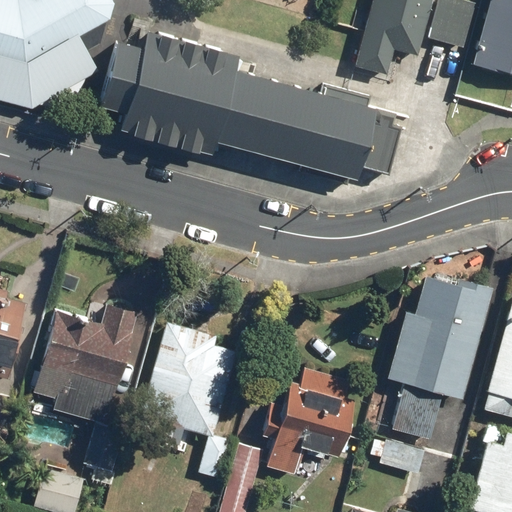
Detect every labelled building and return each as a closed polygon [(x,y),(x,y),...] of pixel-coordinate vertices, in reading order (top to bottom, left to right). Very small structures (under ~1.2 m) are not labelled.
[(0,0),(0,98),(28,106),(95,68),(77,33),(106,16),(110,1),(109,0),(0,0)] [(369,0),(353,60),(385,68),(390,47),(413,54),(428,0),(369,0)] [(470,0),(469,0),(436,0),(426,36),(458,45),(470,0)] [(511,0),(496,0),(480,59),(511,67),(511,0)] [(139,44),(114,38),(96,104),(121,111),(116,129),(207,153),(211,138),(354,177),(358,163),(387,171),(403,112),(230,66),(234,52),(143,28),(139,44)] [(41,272),(0,263),(0,346),(26,351),(41,272)] [(492,280),(419,270),(373,383),(458,408),(492,280)] [(511,511),(511,290),(508,289),(455,497),(505,511),(511,511)] [(130,308),(72,292),(43,396),(100,413),(130,308)] [(219,325),(164,316),(148,412),(232,426),(246,343),(217,339),(219,325)] [(357,387),(285,369),(262,462),(333,480),(357,387)] [(97,415),(83,459),(97,463),(93,476),(106,480),(124,423),(104,417),(97,415)] [(216,431),(207,428),(196,468),(226,477),(237,437),(216,431)] [(426,446),(393,436),(384,465),(417,475),(426,446)] [(239,440),(218,511),(242,511),(261,446),(239,440)] [(79,511),(88,477),(47,467),(36,511),(79,511)]
